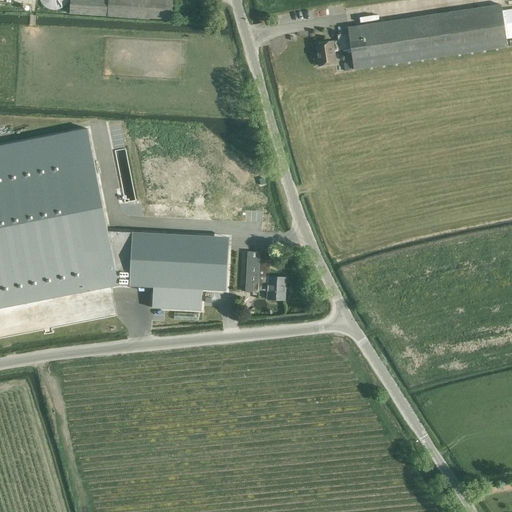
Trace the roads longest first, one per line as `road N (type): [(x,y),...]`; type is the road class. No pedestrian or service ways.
road 1 (unclassified): [(0,366),(349,324)]
road 2 (tertiary): [(349,324),(291,196),(237,0)]
road 3 (tertiary): [(472,511),(349,324)]
